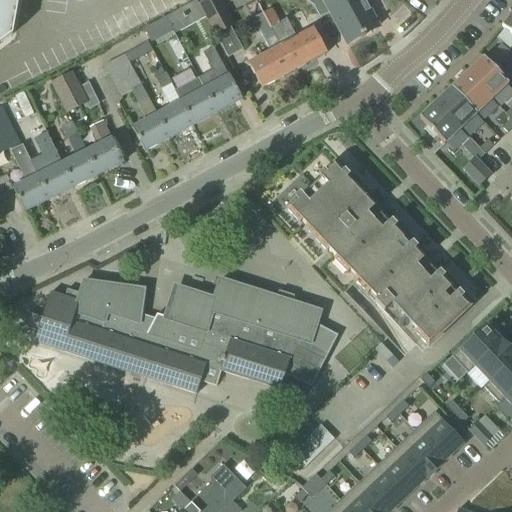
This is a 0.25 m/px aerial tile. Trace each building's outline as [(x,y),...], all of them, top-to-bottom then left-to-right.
[(0,0),(0,52),(18,39),(24,0),(0,0)] [(206,19),(215,37),(233,27),(218,0),(208,0),(198,6),(206,19)] [(301,0),(313,9),(319,20),(330,14),(346,45),(359,38),(360,39),(365,37),(364,36),(377,29),(361,0),(301,0)] [(206,19),(198,6),(196,1),(193,3),(181,10),(165,19),(172,32),(174,36),(206,19)] [(262,16),(270,31),(293,73),(305,66),(305,64),(324,54),(311,30),(295,39),(285,21),(278,24),(271,11),(262,16)] [(511,37),(511,15),(501,29),(511,37)] [(270,31),(262,16),(252,21),(269,53),(247,66),(260,89),(282,77),(283,79),(293,73),(270,31)] [(165,19),(146,29),(152,41),(153,42),(172,32),(165,19)] [(149,43),(124,57),(128,64),(152,50),(149,43)] [(492,57),(486,63),(494,71),(500,66),(492,57)] [(467,74),(492,101),(508,86),(502,80),(494,71),(486,63),(483,59),(467,74)] [(211,73),(198,80),(204,92),(216,114),(240,101),(228,78),(218,60),(209,65),(207,66),(211,73)] [(500,66),(494,71),(502,80),(508,75),(500,66)] [(129,67),(109,77),(121,99),(131,93),(146,122),(132,130),(144,153),(168,140),(156,117),(140,88),(129,67)] [(71,74),(50,85),(65,115),(87,104),(86,103),(71,74)] [(451,90),(476,116),(492,101),(467,74),(451,90)] [(164,75),(155,81),(161,92),(170,86),(164,75)] [(198,80),(174,93),(180,104),(192,127),(216,114),(204,92),(198,80)] [(451,90),(435,105),(460,131),(476,116),(451,90)] [(94,108),(99,105),(95,98),(90,101),(94,108)] [(192,127),(180,104),(156,117),(168,140),(192,127)] [(444,146),(460,131),(435,105),(419,120),(426,128),(423,131),(433,141),(436,138),(444,146)] [(2,109),(0,110),(0,155),(20,145),(2,109)] [(501,129),(507,135),(511,129),(511,122),(510,121),(501,129)] [(98,147),(86,154),(97,177),(122,165),(110,141),(102,123),(89,130),(98,147)] [(61,129),(67,141),(77,135),(71,124),(70,125),(61,129)] [(493,148),(487,142),(478,150),(484,156),(493,148)] [(22,148),(11,153),(26,183),(12,190),(24,213),(49,201),(37,178),(22,148)] [(73,189),(97,177),(86,154),(61,166),(73,189)] [(490,177),(473,160),(462,171),(478,188),(490,177)] [(303,230),(325,253),(326,254),(327,252),(334,259),(332,261),(346,275),(348,273),(354,280),(352,282),(382,314),(395,301),(413,319),(407,325),(415,332),(413,334),(427,348),(469,308),(455,294),(454,295),(449,290),(451,289),(437,274),(435,275),(428,268),(422,275),(415,268),(423,260),(409,245),(408,246),(401,240),(403,238),(389,223),(387,225),(379,216),(372,223),(366,216),(374,208),(351,184),(350,186),(345,181),(347,179),(333,164),(318,179),(319,180),(301,197),(299,196),(284,210),(298,225),(300,223),(305,228),(303,230)] [(52,171),(37,178),(49,201),(73,189),(61,166),(52,171)] [(47,296),(39,321),(24,316),(18,337),(33,342),(32,345),(195,396),(198,384),(214,389),(219,374),(277,392),(282,378),(307,391),(335,339),(312,327),(316,316),(289,307),(291,300),(276,295),(273,302),(220,285),(221,284),(218,283),(211,303),(176,292),(166,322),(154,318),(147,330),(136,326),(141,293),(137,292),(137,293),(84,286),(84,285),(81,284),(77,297),(64,293),(61,301),(47,296)] [(485,327),(451,359),(467,376),(474,370),(474,369),(501,344),(500,342),(485,327)] [(474,370),(467,376),(480,391),(482,389),(487,384),(489,385),(511,363),(511,353),(501,341),(500,342),(501,344),(474,369),(474,370)] [(487,384),(482,389),(498,406),(504,401),(511,392),(511,363),(489,385),(487,384)] [(426,376),(420,381),(428,390),(434,384),(426,376)] [(403,403),(394,411),(400,417),(408,409),(403,403)] [(451,403),(445,408),(454,418),(460,412),(451,403)] [(394,411),(385,419),(391,425),(400,417),(394,411)] [(460,412),(454,418),(462,426),(468,420),(460,412)] [(433,414),(414,432),(444,463),(463,445),(433,414)] [(484,418),(468,433),(472,437),(477,441),(483,448),(498,433),(484,418)] [(414,432),(396,450),(425,481),(426,480),(427,481),(444,465),(443,464),(444,463),(414,432)] [(365,438),(357,446),(362,452),(371,444),(365,438)] [(357,446),(348,454),(354,460),(362,452),(357,446)] [(396,450),(377,467),(406,499),(425,481),(396,450)] [(511,474),(506,465),(495,472),(507,491),(511,487),(511,474)] [(377,467),(358,485),(383,511),(392,511),(406,499),(377,467)] [(180,511),(222,511),(243,492),(220,468),(208,479),(211,482),(188,505),(180,511)] [(275,476),(268,469),(259,478),(266,485),(275,476)] [(182,480),(187,486),(196,477),(190,471),(182,480)] [(328,473),(320,481),(325,487),(334,479),(328,473)] [(316,477),(302,491),(305,495),(307,497),(310,500),(325,487),(320,481),(316,477)] [(187,486),(182,480),(173,488),(179,494),(187,486)] [(383,511),(358,485),(339,503),(347,511),(383,511)] [(302,491),(293,500),(299,505),(307,497),(305,495),(302,491)] [(347,511),(339,503),(329,511),(347,511)]
